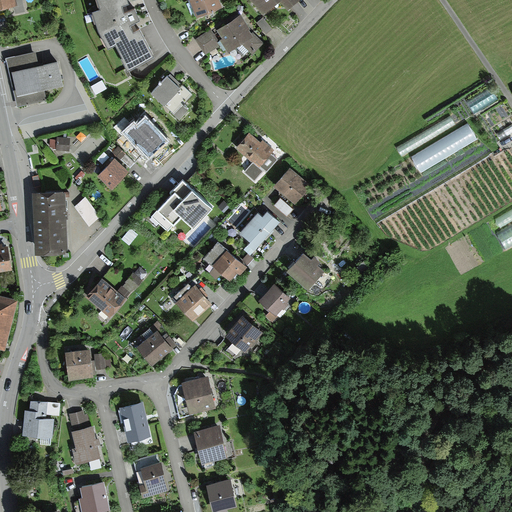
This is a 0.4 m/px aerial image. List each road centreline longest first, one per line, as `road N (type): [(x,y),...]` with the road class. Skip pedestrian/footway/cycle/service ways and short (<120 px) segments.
road 1 (residential): [(229,105),(75,272),(33,288)]
road 2 (residential): [(313,208),(154,383)]
road 3 (tertiary): [(29,319),(4,436),(11,511)]
road 4 (track): [(511,376),(437,412),(423,439),(416,511)]
road 5 (unknown): [(0,120),(54,103),(68,77),(57,49),(42,43),(0,61)]
road 6 (residential): [(154,383),(66,391),(49,379),(42,332),(29,319)]
road 7 (residential): [(331,0),(229,105)]
road 8 (residential): [(229,105),(166,39),(151,0)]
road 9 (residential): [(188,511),(154,383)]
road 10 (track): [(511,424),(465,432),(418,496)]
